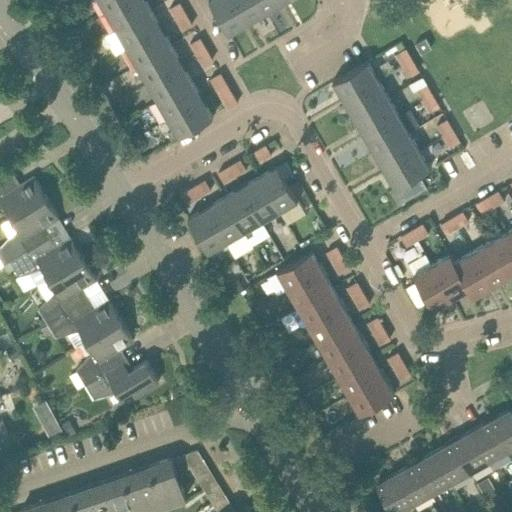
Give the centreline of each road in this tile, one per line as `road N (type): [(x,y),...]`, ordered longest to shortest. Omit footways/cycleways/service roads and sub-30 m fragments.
road 1 (residential): [(124,191),(255,114),(275,111),(291,120),(365,234),(420,342),(455,341)]
road 2 (residential): [(0,493),(248,404)]
road 3 (residential): [(248,404),(124,191)]
road 4 (residential): [(350,434),(469,366),(455,341)]
road 5 (residential): [(308,511),(248,404)]
